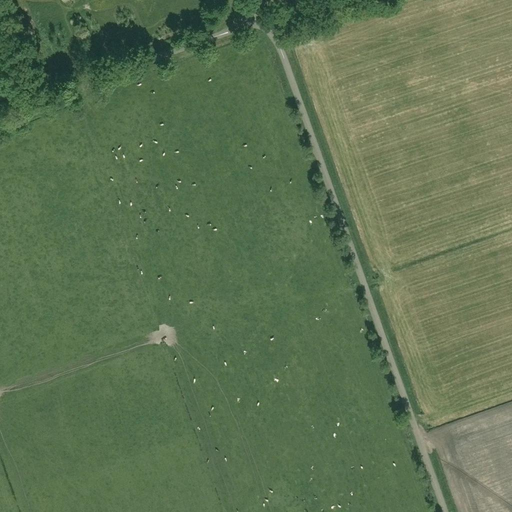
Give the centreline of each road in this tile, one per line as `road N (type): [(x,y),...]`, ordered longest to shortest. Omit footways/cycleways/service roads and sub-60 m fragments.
road 1 (unclassified): [(447,511),(274,25)]
road 2 (unclassified): [(0,122),(253,25)]
